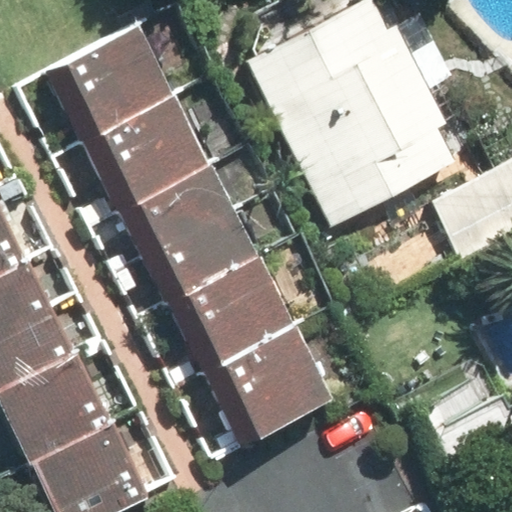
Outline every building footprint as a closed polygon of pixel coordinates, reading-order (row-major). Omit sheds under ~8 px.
[(371,0),(351,0),(240,58),(328,226),(455,160),(437,126),(446,121),(394,22),(385,27),(371,0)] [(331,395),(135,20),(45,66),(241,442),(331,395)] [(511,154),(429,198),(462,261),(511,235),(511,154)] [(105,511),(143,493),(0,218),(0,406),(54,511),(105,511)] [(511,444),(487,457),(511,505),(511,444)]
